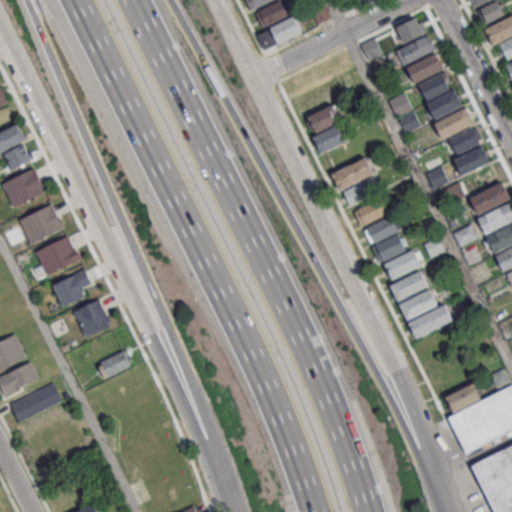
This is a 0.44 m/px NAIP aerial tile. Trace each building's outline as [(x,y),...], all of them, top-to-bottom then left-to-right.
[(247,0),(253,11),(273,0),(247,0)] [(480,9),(486,23),(504,14),(497,0),(480,9)] [(257,8),(261,24),(291,16),(287,1),(257,8)] [(264,51),(302,31),(294,15),(256,35),(264,51)] [(511,17),(487,30),(495,46),(511,37),(511,17)] [(397,52),(405,67),(434,53),(426,37),(397,52)] [(409,69),(417,84),(445,70),(437,54),(409,69)] [(451,89),(445,73),(419,84),(425,100),(451,89)] [(0,86),(0,105),(8,102),(2,86),(0,86)] [(429,105),(437,121),(465,106),(457,91),(429,105)] [(420,125),(406,92),(390,99),(404,132),(420,125)] [(321,151),(349,139),(333,104),(305,117),(321,151)] [(436,125),(444,141),(476,125),(468,109),(436,125)] [(0,132),(0,152),(26,138),(18,122),(0,132)] [(451,140),(459,156),(481,144),(473,128),(451,140)] [(13,169),(32,158),(24,143),(5,154),(13,169)] [(456,162),(464,178),(492,163),(484,147),(456,162)] [(373,173),(366,157),(332,173),(339,189),(373,173)] [(466,180),(474,196),(502,181),(494,166),(466,180)] [(2,183),(33,167),(44,190),(13,206),(2,183)] [(475,199),(483,214),(511,200),(504,184),(475,199)] [(378,199),(354,210),(361,225),(385,214),(378,199)] [(511,219),(511,201),(477,218),(485,233),(511,219)] [(20,219),(51,204),(62,226),(31,242),(20,219)] [(364,228),(371,243),(398,231),(391,216),(364,228)] [(511,224),(486,236),(494,252),(511,243),(511,224)] [(380,262),(406,249),(398,233),(373,246),(380,262)] [(36,251),(67,236),(78,258),(47,274),(36,251)] [(503,271),(511,266),(511,247),(496,255),(503,271)] [(386,267),(394,282),(422,268),(414,252),(386,267)] [(53,284),(84,268),(90,282),(82,286),(86,294),(63,305),(53,284)] [(392,288),(400,303),(428,289),(420,273),(392,288)] [(401,307),(409,322),(437,308),(429,292),(401,307)] [(73,311),(85,336),(111,323),(99,298),(73,311)] [(410,325),(418,341),(454,322),(446,307),(410,325)] [(0,340),(14,334),(26,357),(0,369),(0,340)] [(133,363),(126,349),(100,361),(107,376),(133,363)] [(38,377),(30,361),(0,376),(0,386),(4,394),(38,377)] [(510,382),(503,368),(490,375),(497,388),(510,382)] [(10,402),(18,421),(62,402),(54,383),(10,402)] [(511,383),(511,430),(466,453),(448,417),(511,383)] [(495,511),(471,464),(511,443),(511,511),(495,511)] [(98,511),(93,502),(74,511),(98,511)]
